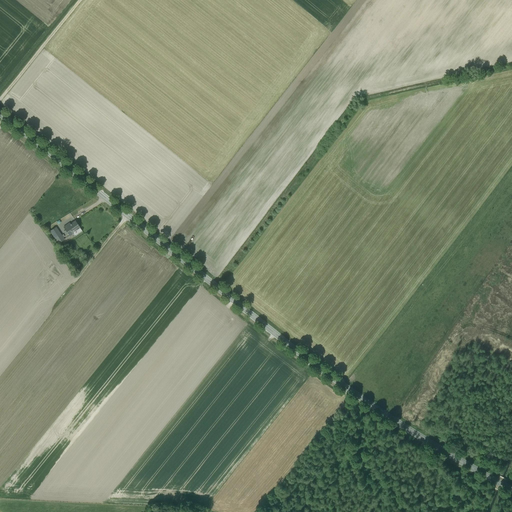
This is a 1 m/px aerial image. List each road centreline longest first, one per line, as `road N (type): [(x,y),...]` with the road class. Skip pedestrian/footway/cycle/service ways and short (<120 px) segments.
road 1 (tertiary): [(0,113),(345,388),(511,490)]
road 2 (track): [(0,98),(80,0)]
